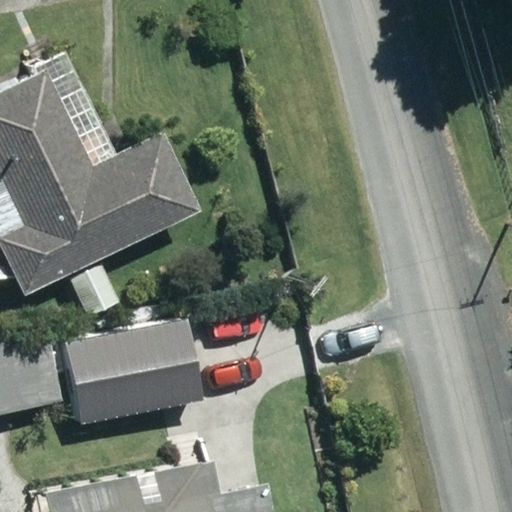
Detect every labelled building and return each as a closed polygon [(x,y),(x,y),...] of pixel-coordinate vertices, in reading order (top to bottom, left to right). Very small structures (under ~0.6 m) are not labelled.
[(0,259),(15,291),(190,205),(152,127),(82,161),(36,67),(0,84),(0,259)] [(112,375),(122,373),(149,368),(140,323),(113,328),(104,330),(112,375)] [(0,405),(9,404),(0,355),(0,405)] [(116,404),(143,400),(140,381),(113,386),(116,404)] [(295,511),(287,464),(258,469),(260,477),(64,511),(295,511)]
